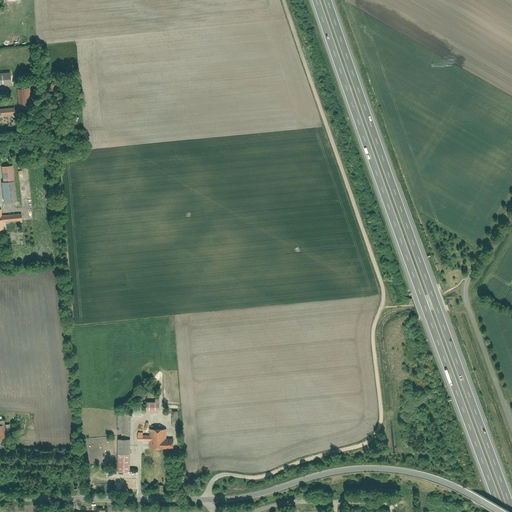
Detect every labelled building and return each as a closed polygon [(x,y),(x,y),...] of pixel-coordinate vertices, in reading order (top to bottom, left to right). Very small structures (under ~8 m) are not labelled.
[(0,84),(11,84),(10,71),(0,72),(0,84)] [(20,104),(33,102),(32,87),(19,88),(20,104)] [(0,108),(0,115),(17,114),(16,107),(0,108)] [(17,202),(13,166),(1,167),(5,203),(17,202)] [(2,216),(3,222),(22,221),(21,214),(2,216)] [(159,398),(147,399),(148,412),(159,412),(159,398)] [(118,413),(118,433),(131,433),(131,413),(118,413)] [(149,429),(150,449),(167,448),(167,429),(149,429)] [(118,439),(118,468),(131,468),(131,439),(118,439)]
